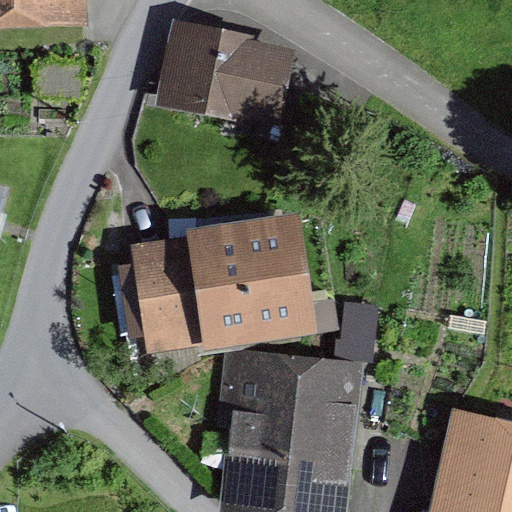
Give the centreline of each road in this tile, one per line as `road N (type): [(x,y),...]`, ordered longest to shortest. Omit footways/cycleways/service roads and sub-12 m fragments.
road 1 (unclassified): [(167,0),(61,197),(32,371)]
road 2 (residential): [(511,179),(477,168),(259,0)]
road 3 (residential): [(185,511),(32,371)]
